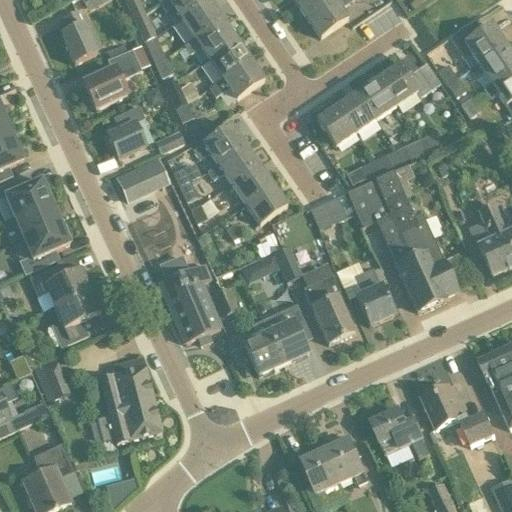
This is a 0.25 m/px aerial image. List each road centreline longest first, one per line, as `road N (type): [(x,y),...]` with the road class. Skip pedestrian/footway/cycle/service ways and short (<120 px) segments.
road 1 (unclassified): [(213,453),(0,0)]
road 2 (unclassified): [(213,453),(511,308)]
road 3 (residential): [(309,201),(269,120),(302,95)]
